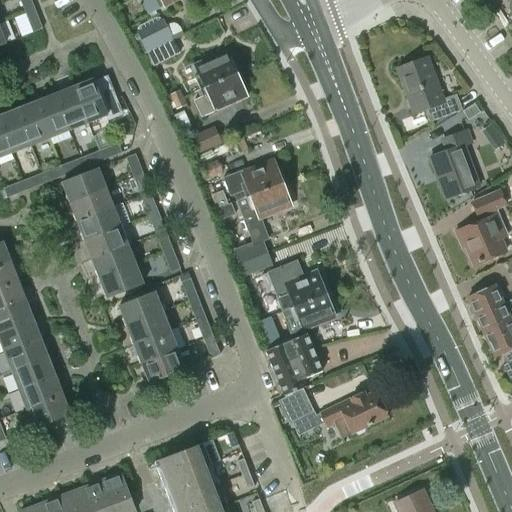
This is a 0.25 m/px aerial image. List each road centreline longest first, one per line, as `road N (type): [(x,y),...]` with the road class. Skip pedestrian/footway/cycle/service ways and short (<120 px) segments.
road 1 (secondary): [(511,511),(310,30)]
road 2 (residential): [(247,393),(252,369),(185,174),(89,0)]
road 3 (residential): [(2,484),(247,393)]
road 4 (residential): [(511,108),(431,0)]
